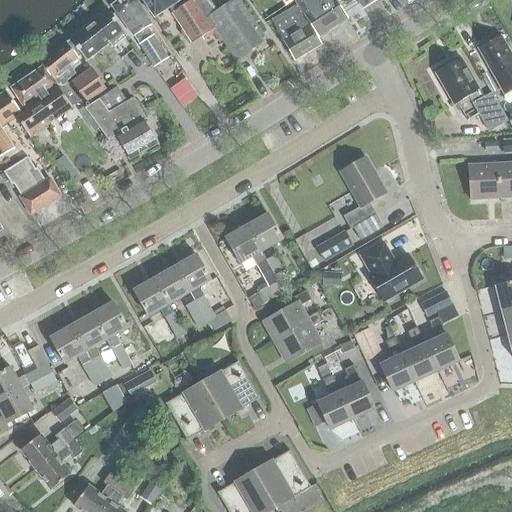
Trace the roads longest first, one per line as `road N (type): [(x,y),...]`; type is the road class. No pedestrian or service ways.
road 1 (tertiary): [(0,265),(376,52)]
road 2 (residential): [(285,416),(307,455),(326,463),(489,388),(443,241)]
road 3 (residential): [(192,211),(398,90)]
road 4 (residential): [(192,211),(240,307),(242,342),(285,416)]
road 5 (residential): [(0,318),(192,211)]
road 6 (residential): [(443,241),(398,90)]
